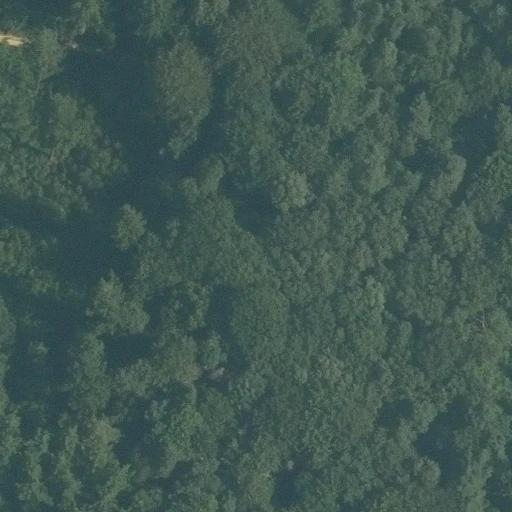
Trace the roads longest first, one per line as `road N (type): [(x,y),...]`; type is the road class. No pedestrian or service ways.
road 1 (track): [(245,0),(121,511)]
road 2 (track): [(0,31),(511,123)]
